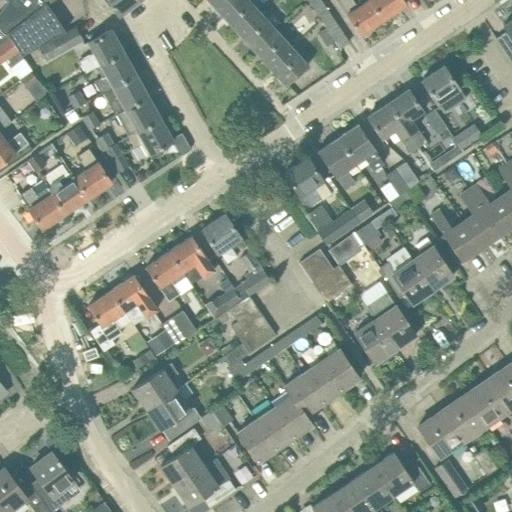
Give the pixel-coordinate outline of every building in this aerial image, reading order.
[(0,0),(0,35),(5,32),(45,2),(43,0),(0,0)] [(106,0),(119,15),(138,0),(106,0)] [(208,0),(222,14),(236,0),(208,0)] [(236,0),(222,14),(238,32),(260,12),(249,0),(236,0)] [(308,0),(322,20),(331,14),(321,0),(308,0)] [(345,13),(349,18),(360,35),(383,19),(370,0),(364,0),(357,5),(353,0),(338,0),(346,12),(345,13)] [(370,0),(383,19),(406,3),(404,0),(370,0)] [(5,32),(19,51),(20,50),(22,53),(63,31),(45,2),(5,32)] [(238,32),(254,49),(276,29),(260,12),(238,32)] [(322,20),(341,48),(350,42),(331,14),(322,20)] [(511,18),(503,24),(511,37),(511,18)] [(40,45),(47,58),(81,39),(74,27),(40,45)] [(85,72),(96,66),(123,51),(111,28),(88,41),(93,51),(77,59),(85,72)] [(254,49),(270,67),(292,47),(276,29),(254,49)] [(0,62),(5,59),(12,67),(20,78),(32,69),(24,58),(19,51),(5,32),(0,35),(0,62)] [(292,47),(270,67),(286,85),(308,65),(292,47)] [(100,92),(135,73),(123,51),(96,66),(102,76),(94,80),(100,92)] [(422,80),(433,96),(444,113),(466,98),(444,65),(422,80)] [(38,79),(31,70),(21,78),(28,86),(38,79)] [(102,92),(115,113),(148,95),(135,73),(100,92),(100,93),(102,92)] [(408,88),(388,102),(418,148),(427,142),(412,119),(423,111),(408,88)] [(83,101),(78,91),(68,96),(74,106),(83,101)] [(116,114),(128,135),(160,117),(148,95),(115,113),(115,114),(116,114)] [(368,116),(379,132),(383,139),(395,131),(410,153),(418,148),(388,102),(368,116)] [(0,129),(11,121),(0,105),(0,129)] [(92,111),(83,116),(89,128),(98,122),(92,111)] [(160,117),(128,135),(134,147),(140,144),(146,155),(173,140),(160,117)] [(357,123),(338,136),(356,163),(365,157),(374,170),(384,163),(375,150),(376,150),(357,123)] [(454,137),(459,145),(461,148),(481,135),(474,124),(454,137)] [(68,132),(76,144),(88,137),(81,125),(68,132)] [(0,132),(0,164),(16,152),(15,152),(28,143),(20,133),(7,142),(0,132)] [(105,148),(111,158),(118,171),(128,166),(121,153),(115,142),(113,143),(106,132),(97,137),(103,149),(105,148)] [(318,150),(329,166),(336,177),(337,176),(345,189),(355,182),(347,169),(356,163),(338,136),(318,150)] [(455,147),(431,163),(434,169),(463,150),(461,148),(459,145),(454,137),(450,139),(455,147)] [(87,169),(75,177),(89,197),(112,182),(89,148),(78,156),(87,169)] [(39,151),(29,159),(37,170),(47,163),(39,151)] [(322,200),(332,193),(331,192),(335,189),(327,177),(323,180),(308,157),(284,172),(300,195),(313,187),(322,200)] [(395,167),(409,188),(420,181),(406,160),(395,167)] [(510,187),(500,194),(511,212),(511,171),(506,163),(498,169),(510,187)] [(386,174),(399,194),(409,188),(395,167),(386,174)] [(48,188),(52,193),(52,192),(66,213),(89,197),(75,177),(63,185),(60,180),(48,188)] [(477,183),(468,189),(499,235),(511,226),(511,212),(500,194),(489,202),(477,183)] [(41,200),(32,186),(20,194),(42,229),(66,213),(52,192),(52,193),(41,200)] [(472,213),(461,220),(480,248),(499,235),(468,189),(460,195),(472,213)] [(365,198),(351,208),(350,208),(359,221),(374,211),(365,198)] [(383,213),(388,220),(398,213),(393,206),(383,213)] [(326,244),(358,222),(349,209),(331,221),(317,231),(319,234),(326,244)] [(430,215),(450,244),(461,260),(480,248),(461,220),(451,227),(439,209),(430,215)] [(201,228),(213,245),(218,253),(241,237),(225,212),(201,228)] [(372,220),(377,227),(388,220),(383,213),(372,220)] [(351,233),(328,249),(338,264),(340,263),(340,264),(363,249),(351,233)] [(192,235),(168,250),(183,272),(195,264),(204,277),(215,269),(192,235)] [(433,245),(413,259),(433,289),(453,275),(433,245)] [(299,262),(306,272),(327,258),(320,247),(299,262)] [(145,266),(156,283),(169,301),(180,293),(171,280),(183,272),(168,250),(145,266)] [(234,288),(242,299),(249,295),(270,280),(250,251),(240,257),(249,271),(244,274),(247,279),(234,288)] [(306,272),(312,282),(334,267),(327,258),(306,272)] [(392,273),(401,286),(412,303),(433,289),(413,259),(392,273)] [(312,282),(319,292),(347,274),(340,264),(340,263),(338,264),(334,267),(312,282)] [(134,274),(110,290),(125,311),(137,303),(146,316),(157,308),(134,274)] [(319,292),(326,302),(353,284),(347,274),(319,292)] [(226,310),(230,307),(242,299),(234,288),(228,279),(221,284),(226,292),(218,297),(226,310)] [(110,290),(87,305),(100,324),(90,330),(103,351),(104,350),(114,343),(111,339),(121,332),(121,331),(119,328),(131,321),(125,311),(110,290)] [(367,305),(376,318),(395,348),(416,334),(387,291),(367,305)] [(230,307),(238,318),(256,306),(249,295),(242,299),(230,307)] [(238,318),(243,327),(262,315),(256,306),(238,318)] [(172,318),(186,337),(197,330),(183,310),(172,318)] [(236,332),(243,342),(243,343),(270,325),(262,315),(243,327),(236,332)] [(298,327),(304,335),(322,323),(316,315),(298,327)] [(162,325),(176,344),(186,337),(172,318),(162,325)] [(395,348),(376,318),(355,332),(375,362),(383,356),(385,360),(396,353),(394,349),(395,348)] [(223,355),(230,366),(241,358),(250,352),(259,346),(276,334),(270,325),(243,343),(243,342),(234,348),(225,354),(223,355)] [(280,339),(286,347),(304,335),(298,327),(280,339)] [(148,340),(158,354),(169,347),(159,332),(148,340)] [(263,351),(268,359),(286,347),(280,339),(263,351)] [(339,347),(321,360),(341,390),(359,377),(339,347)] [(244,363),(250,371),(268,359),(263,351),(244,363)] [(144,353),(134,359),(138,367),(149,361),(144,353)] [(228,367),(237,380),(250,371),(244,363),(241,358),(230,366),(228,367)] [(321,360),(303,372),(323,402),(341,390),(321,360)] [(132,388),(146,409),(176,388),(169,378),(178,372),(171,362),(132,388)] [(511,363),(511,362),(488,377),(510,408),(511,406),(511,363)] [(303,372),(285,384),(305,414),(323,402),(303,372)] [(488,377),(465,393),(487,424),(510,408),(488,377)] [(292,395),(274,407),(294,436),(312,424),(305,414),(285,384),(292,395)] [(176,388),(146,409),(160,429),(162,428),(169,439),(202,417),(194,406),(190,409),(176,388)] [(465,393),(443,408),(464,440),(487,424),(465,393)] [(222,403),(213,409),(224,425),(233,419),(222,403)] [(274,407),(256,419),(276,449),(294,436),(274,407)] [(464,440),(443,408),(418,425),(440,456),(464,440)] [(238,432),(246,444),(257,461),(276,449),(256,419),(238,432)] [(160,465),(174,485),(205,465),(191,444),(200,438),(193,427),(167,446),(174,456),(160,465)] [(499,467),(485,447),(474,455),(488,475),(499,467)] [(34,487),(43,500),(51,511),(71,496),(64,487),(73,480),(59,462),(61,461),(58,457),(57,458),(51,451),(31,466),(42,481),(34,487)] [(393,451),(373,464),(394,494),(414,481),(420,491),(430,484),(413,458),(402,464),(393,451)] [(435,467),(455,497),(467,488),(447,459),(435,467)] [(202,497),(209,507),(235,489),(228,479),(230,477),(220,463),(208,471),(205,465),(174,485),(188,506),(202,497)] [(373,464),(354,478),(374,508),(394,494),(373,464)] [(4,467),(0,470),(0,507),(3,511),(7,511),(27,497),(4,467)] [(354,478),(333,492),(346,511),(367,511),(374,508),(354,478)] [(346,511),(333,492),(311,506),(315,511),(346,511)] [(473,504),(467,496),(460,501),(465,510),(473,504)] [(34,506),(32,508),(34,511),(51,511),(43,500),(34,506)]
